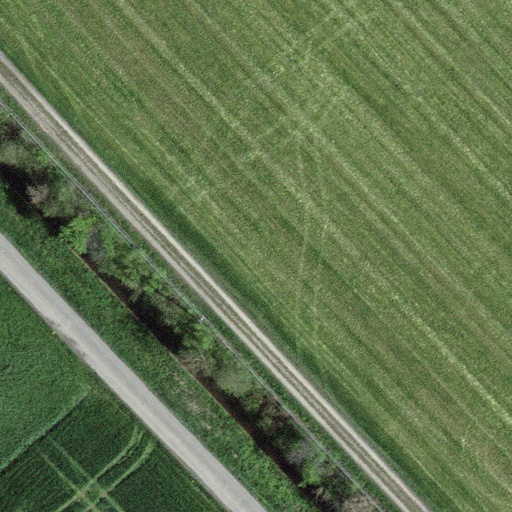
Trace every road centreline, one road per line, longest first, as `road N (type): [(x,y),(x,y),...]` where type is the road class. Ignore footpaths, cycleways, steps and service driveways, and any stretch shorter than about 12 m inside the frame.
road 1 (track): [(412,511),(0,80)]
road 2 (track): [(0,263),(237,511)]
